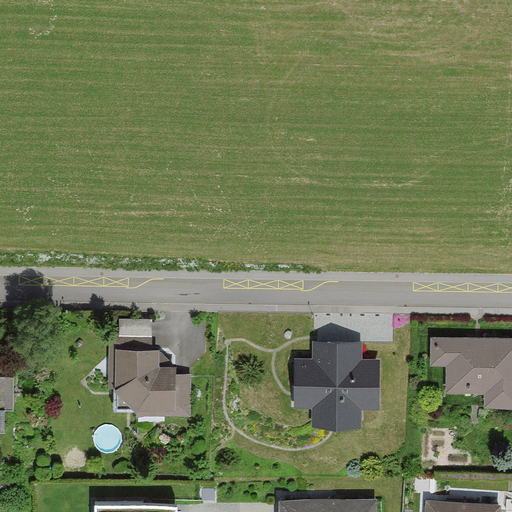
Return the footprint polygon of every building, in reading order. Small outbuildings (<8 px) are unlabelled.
[(511,338),(431,339),(431,382),(443,382),(443,390),(482,390),(483,408),(511,408),(511,338)] [(363,344),(312,344),(312,355),(295,355),(296,409),(311,409),(311,432),(359,432),(358,421),(378,421),(378,356),(363,356),(363,344)] [(160,354),(109,352),(112,394),(139,416),(178,417),(180,372),(160,371),(160,354)] [(0,410),(11,410),(11,376),(0,376),(0,410)] [(136,511),(136,501),(94,503),(94,511),(136,511)] [(376,511),(376,501),(282,501),(281,511),(376,511)]
